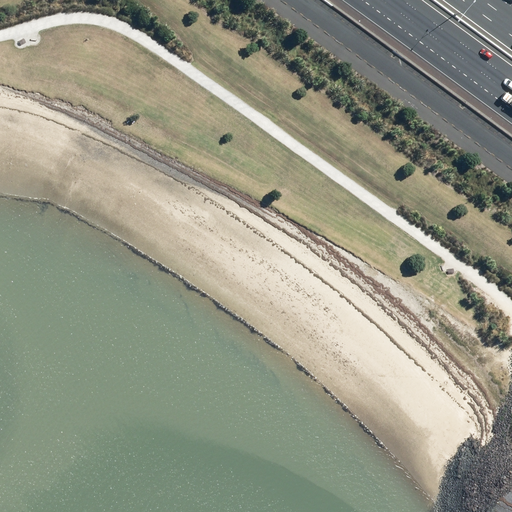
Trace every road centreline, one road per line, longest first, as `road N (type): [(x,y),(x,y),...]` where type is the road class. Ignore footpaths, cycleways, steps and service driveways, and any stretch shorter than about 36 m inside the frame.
road 1 (unclassified): [(511,158),(295,0)]
road 2 (motorway): [(511,79),(403,0)]
